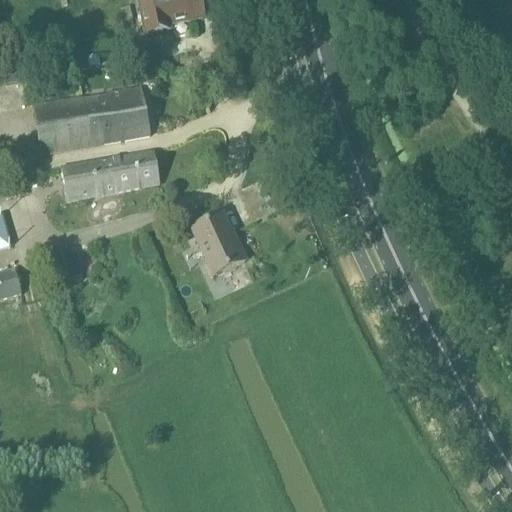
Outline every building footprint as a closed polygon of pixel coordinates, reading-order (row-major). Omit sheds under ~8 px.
[(154,0),(136,4),(144,40),(172,34),(171,27),(203,21),(198,0),(154,0)] [(161,45),(137,48),(138,60),(162,57),(161,45)] [(139,90),(106,95),(107,97),(32,107),(40,157),(104,148),(149,139),(139,90)] [(159,188),(153,154),(60,170),(66,205),(159,188)] [(221,219),(189,233),(211,280),(244,264),(231,236),(230,237),(221,219)] [(63,254),(44,259),(53,290),(72,284),(63,254)] [(0,276),(0,303),(20,298),(13,272),(0,276)]
